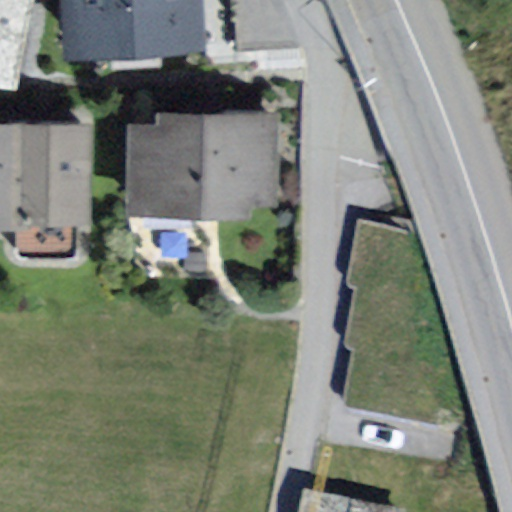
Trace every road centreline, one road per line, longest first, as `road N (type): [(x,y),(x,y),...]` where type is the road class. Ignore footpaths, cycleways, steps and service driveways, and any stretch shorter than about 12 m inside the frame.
road 1 (residential): [(297,0),(336,207),(317,395),(292,511)]
road 2 (tertiary): [(384,0),(456,175),(511,361)]
